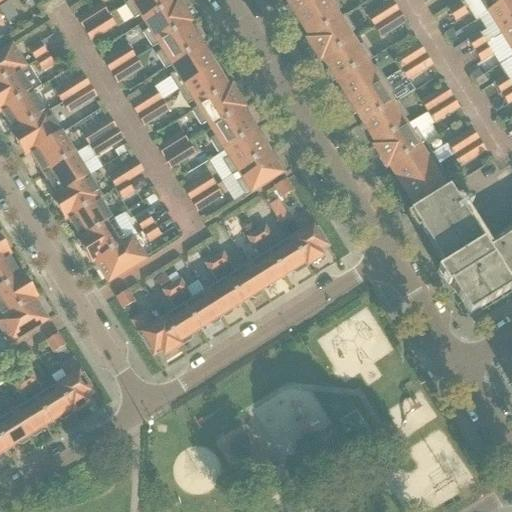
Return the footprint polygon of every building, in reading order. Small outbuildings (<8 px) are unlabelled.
[(138,17),(143,24),(178,2),(177,2),(174,3),(172,0),(133,0),(124,6),(133,20),(138,17)] [(282,0),(287,7),(284,9),(291,20),(323,0),(282,0)] [(334,0),(323,0),(291,20),(298,32),(301,30),(306,38),(307,39),(307,40),(340,20),(339,19),(339,18),(335,13),(340,10),(334,0)] [(478,0),(487,13),(507,0),(478,0)] [(511,0),(509,0),(487,14),(500,36),(511,28),(511,0)] [(142,34),(151,49),(191,24),(178,2),(143,24),(147,31),(142,34)] [(367,18),(373,28),(398,13),(391,2),(367,18)] [(7,3),(0,7),(0,11),(7,22),(16,16),(7,3)] [(448,12),(455,22),(466,15),(460,4),(448,12)] [(94,10),(76,21),(83,32),(101,20),(94,10)] [(398,13),(373,28),(380,39),(405,24),(398,13)] [(83,32),(90,42),(114,27),(108,16),(101,20),(83,32)] [(307,40),(305,42),(318,63),(321,61),(353,41),(349,34),(354,31),(345,17),(340,20),(307,40)] [(155,56),(164,70),(202,47),(201,46),(204,44),(197,34),(194,35),(189,26),(192,24),(191,24),(151,49),(157,46),(160,52),(155,56)] [(511,28),(500,36),(485,45),(492,56),(498,67),(511,58),(511,28)] [(467,42),(474,52),(485,45),(478,35),(467,42)] [(353,41),(321,61),(321,62),(322,64),(327,71),(324,73),(331,84),(334,82),(334,83),(366,63),(371,59),(362,45),(357,48),(353,41)] [(35,62),(46,55),(40,44),(28,51),(35,62)] [(393,61),(400,71),(425,56),(418,45),(393,61)] [(485,45),(474,52),(480,63),(492,56),(485,45)] [(0,83),(26,68),(12,46),(0,52),(0,83)] [(169,77),(178,92),(218,66),(211,55),(208,57),(202,47),(164,70),(165,71),(170,68),(174,74),(169,77)] [(110,74),(135,59),(128,48),(103,64),(110,74)] [(42,72),(53,65),(46,55),(35,62),(42,72)] [(425,56),(400,71),(407,82),(431,67),(425,56)] [(511,58),(498,67),(505,77),(511,88),(511,87),(511,58)] [(366,63),(334,83),(340,93),(338,94),(345,106),(385,81),(376,66),(371,69),(368,65),(367,63),(366,63)] [(126,64),(110,74),(116,85),(133,75),(126,64)] [(190,112),(191,113),(231,88),(231,87),(228,89),(222,80),(225,78),(218,66),(178,92),(187,106),(192,103),(196,109),(190,112)] [(0,83),(0,113),(0,114),(41,88),(27,67),(26,68),(0,83)] [(494,84),(500,95),(511,88),(505,77),(494,84)] [(385,81),(345,106),(352,117),(355,116),(361,126),(393,105),(392,104),(389,98),(394,95),(385,81)] [(41,88),(0,114),(1,115),(9,128),(13,134),(13,135),(48,113),(56,108),(42,87),(41,88)] [(62,105),(73,97),(66,87),(55,94),(62,105)] [(205,124),(209,131),(244,109),(231,88),(191,113),(200,127),(205,124)] [(420,103),(427,114),(452,99),(445,88),(420,103)] [(511,88),(500,95),(507,106),(511,102),(511,88)] [(137,117),(161,102),(155,91),(130,107),(137,117)] [(62,105),(68,115),(80,108),(73,97),(62,105)] [(452,99),(427,114),(433,125),(458,109),(452,99)] [(137,117),(143,128),(168,112),(161,102),(137,117)] [(361,126),(359,128),(365,139),(368,137),(373,145),(374,146),(374,147),(406,127),(402,120),(407,117),(398,102),(393,105),(361,126)] [(209,141),(218,156),(255,133),(254,131),(257,130),(251,119),(248,121),(242,112),(245,110),(244,109),(209,131),(214,138),(209,141)] [(11,136),(24,158),(61,135),(48,113),(13,135),(11,136)] [(374,147),(371,149),(385,170),(388,168),(420,148),(425,145),(416,130),(411,134),(406,127),(374,147)] [(88,147),(100,140),(93,130),(82,137),(88,147)] [(447,146),(453,157),(478,141),(472,131),(447,146)] [(222,162),(231,177),(268,154),(268,153),(271,151),(264,141),(261,142),(255,133),(218,156),(223,153),(227,159),(222,162)] [(163,160),(188,145),(181,134),(157,149),(163,160)] [(29,155),(42,176),(75,156),(61,135),(24,158),(25,158),(29,155)] [(88,147),(95,158),(106,151),(100,140),(88,147)] [(478,141),(453,157),(460,167),(485,152),(478,141)] [(170,171),(195,155),(188,145),(163,160),(170,171)] [(75,156),(42,176),(55,197),(88,177),(101,168),(95,158),(88,147),(75,156)] [(420,148),(388,168),(388,169),(389,170),(394,178),(391,180),(398,191),(438,166),(429,152),(424,155),(421,150),(420,149),(420,148)] [(268,154),(231,177),(231,178),(236,174),(240,181),(235,184),(245,199),(285,174),(277,162),(275,164),(268,154)] [(438,166),(398,191),(405,203),(408,201),(414,211),(407,215),(407,216),(449,190),(449,189),(446,190),(442,184),(447,181),(438,166)] [(126,183),(120,172),(108,179),(115,190),(126,183)] [(50,200),(64,222),(101,199),(88,177),(55,197),(50,200)] [(190,203),(215,187),(208,177),(183,192),(190,203)] [(274,188),(282,199),(292,192),(285,181),(274,188)] [(126,183),(115,190),(122,201),(133,194),(126,183)] [(190,203),(197,213),(221,198),(215,187),(190,203)] [(449,190),(407,216),(408,217),(415,229),(416,231),(419,229),(443,268),(437,272),(446,288),(449,286),(469,317),(511,289),(511,235),(487,251),(458,205),(459,204),(449,189),(449,190)] [(67,221),(80,241),(80,242),(112,221),(99,201),(102,199),(101,199),(64,222),(65,222),(67,221)] [(277,201),(268,207),(280,225),(289,220),(277,201)] [(293,221),(281,228),(289,240),(306,268),(323,258),(320,253),(328,248),(305,213),(293,221)] [(153,226),(146,215),(135,222),(142,233),(153,226)] [(80,241),(77,242),(78,243),(91,264),(91,265),(94,264),(93,263),(132,239),(136,237),(123,216),(113,222),(112,221),(80,242),(80,241)] [(142,233),(148,243),(160,236),(153,226),(142,233)] [(265,228),(256,234),(283,278),(291,274),(296,275),(306,268),(289,240),(277,248),(265,228)] [(259,259),(247,267),(262,292),(264,291),(267,292),(273,288),(274,284),(283,278),(256,234),(247,239),(259,259)] [(0,261),(10,256),(0,239),(0,261)] [(146,261),(132,239),(93,263),(94,264),(107,285),(146,261)] [(222,255),(213,260),(241,305),(251,299),(255,300),(261,296),(261,292),(262,292),(247,267),(234,274),(222,255)] [(0,291),(24,277),(23,276),(21,278),(8,258),(11,256),(10,256),(0,261),(0,291)] [(216,286),(204,293),(220,318),(221,318),(225,319),(231,315),(232,311),(241,305),(213,260),(204,266),(216,286)] [(163,275),(155,280),(163,292),(171,287),(163,275)] [(0,320),(0,321),(37,298),(24,277),(0,291),(0,316),(2,319),(0,320)] [(180,281),(171,287),(199,332),(208,326),(212,327),(218,323),(219,319),(220,318),(204,293),(197,282),(185,290),(180,281)] [(174,312),(162,319),(180,348),(190,341),(191,336),(199,332),(171,287),(163,292),(162,293),(174,312)] [(116,299),(123,310),(134,303),(126,292),(116,299)] [(37,298),(0,321),(0,331),(2,336),(0,337),(0,352),(48,322),(35,301),(37,299),(37,298)] [(180,348),(162,319),(150,327),(143,315),(131,323),(153,358),(160,353),(164,358),(180,348)] [(46,342),(53,354),(64,347),(57,335),(46,342)] [(67,379),(55,386),(73,415),(89,404),(86,400),(94,395),(72,359),(59,367),(67,379)] [(31,374),(22,380),(50,425),(57,420),(62,421),(73,415),(55,386),(43,394),(31,374)] [(329,424),(302,379),(251,410),(278,454),(329,424)] [(25,405),(13,413),(29,438),(29,437),(33,438),(39,435),(40,431),(50,425),(22,380),(13,385),(25,405)] [(0,419),(0,439),(7,451),(17,445),(21,446),(27,443),(28,439),(29,438),(13,413),(0,420),(0,419)]
